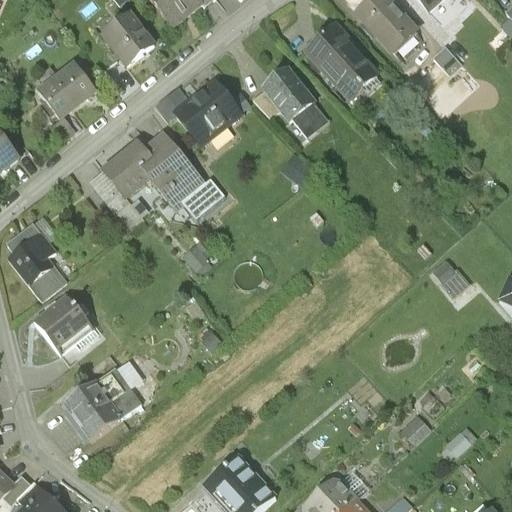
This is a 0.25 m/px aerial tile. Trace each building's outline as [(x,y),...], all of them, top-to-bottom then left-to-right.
[(159,0),(153,6),(175,33),(176,31),(174,29),(190,17),(192,19),(204,9),(196,0),(159,0)] [(449,0),(412,0),(429,18),(449,0)] [(381,1),(359,21),(392,57),(414,36),(381,1)] [(155,52),(133,23),(106,43),(129,72),(155,52)] [(331,37),(306,59),(348,106),(349,104),(347,102),(358,92),(361,94),(376,81),(358,61),(361,58),(359,56),(357,58),(350,50),(352,48),(341,37),(341,36),(336,31),(330,36),(331,37)] [(98,98),(75,69),(74,69),(74,70),(42,96),(42,95),(41,96),(61,121),(86,101),(89,105),(98,98)] [(289,74),(264,94),(290,127),(293,124),(308,143),(328,127),(313,108),(315,107),(289,74)] [(216,87),(177,118),(202,150),(242,119),(216,87)] [(0,180),(22,163),(0,136),(0,180)] [(157,160),(151,165),(160,176),(150,184),(176,216),(207,190),(166,139),(150,152),(157,160)] [(126,204),(150,184),(160,176),(151,165),(137,148),(103,176),(126,204)] [(57,257),(38,233),(27,242),(23,238),(9,249),(17,259),(10,264),(43,306),(67,287),(49,263),(57,257)] [(196,254),(184,264),(197,278),(208,268),(196,254)] [(478,290),(452,258),(425,279),(450,311),(478,290)] [(511,321),(511,286),(501,308),(511,312),(511,318),(510,320),(511,321)] [(68,306),(37,331),(59,358),(90,333),(68,306)] [(119,379),(67,416),(90,448),(142,412),(119,379)] [(418,425),(402,441),(415,454),(431,438),(418,425)] [(465,436),(447,454),(458,465),(476,446),(465,436)] [(242,468),(205,501),(215,511),(268,511),(276,505),(242,468)] [(0,511),(5,507),(17,493),(0,477),(0,511)] [(309,511),(357,511),(360,510),(338,486),(309,511)] [(23,487),(17,493),(5,507),(10,511),(14,511),(17,509),(19,511),(22,511),(35,499),(23,487)] [(54,511),(37,496),(35,499),(22,511),(54,511)]
